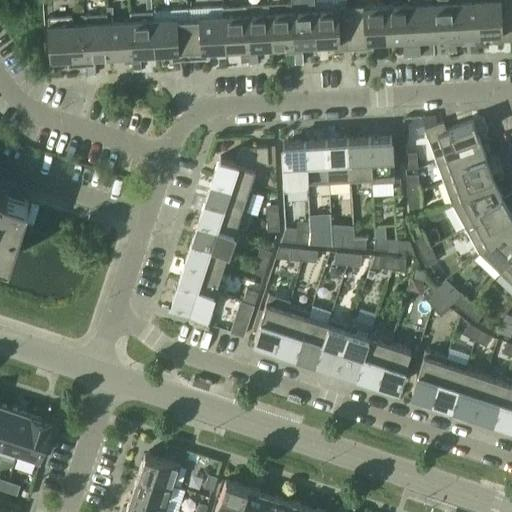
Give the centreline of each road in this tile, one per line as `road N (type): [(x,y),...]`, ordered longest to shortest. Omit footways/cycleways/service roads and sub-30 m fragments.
road 1 (residential): [(511,93),(207,108),(175,132),(111,324)]
road 2 (unclassified): [(510,511),(103,377)]
road 3 (residential): [(111,324),(511,463)]
road 4 (residential): [(62,511),(103,377)]
